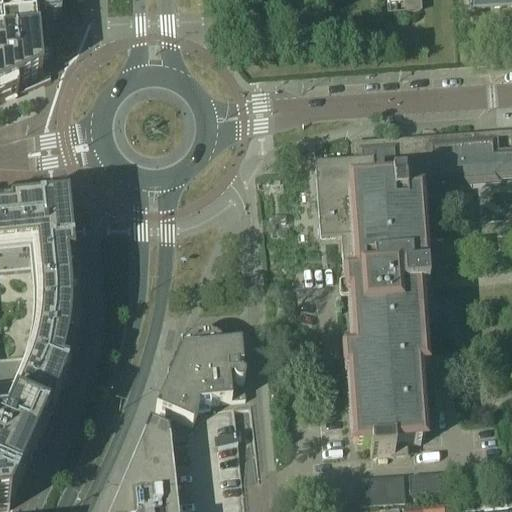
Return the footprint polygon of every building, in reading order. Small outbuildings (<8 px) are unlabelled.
[(60,20),(57,0),(21,0),(24,22),(24,23),(60,20)] [(403,4),(404,15),(420,14),(418,0),(386,0),(387,6),(403,4)] [(511,0),(471,0),(473,13),(492,11),(492,12),(499,12),(499,11),(509,10),(509,11),(511,10),(511,0)] [(0,105),(0,106),(4,104),(4,105),(5,104),(14,100),(15,100),(15,99),(17,99),(17,97),(16,90),(41,79),(40,68),(41,68),(47,67),(48,67),(48,66),(45,38),(44,24),(44,23),(60,21),(60,20),(24,23),(24,22),(0,24),(0,35),(0,36),(0,35),(0,105)] [(352,164),(314,167),(319,242),(340,241),(340,246),(343,286),(356,285),(357,298),(351,299),(356,359),(343,360),(344,378),(350,377),(355,453),(356,453),(369,452),(370,462),(393,461),(393,460),(392,450),(402,449),(420,448),(420,447),(414,370),(413,357),(421,357),(420,356),(416,296),(421,296),(426,295),(425,278),(422,278),(422,276),(417,203),(404,204),(403,183),(441,180),(442,188),(456,187),(456,190),(500,187),(499,184),(511,182),(511,152),(497,153),(497,149),(496,140),(470,141),(424,145),(425,151),(399,153),(399,147),(397,147),(355,150),(355,159),(356,164),(352,164)] [(0,511),(8,511),(9,511),(8,511),(13,500),(14,501),(15,499),(13,499),(18,488),(19,489),(20,487),(19,487),(19,486),(23,476),(24,477),(25,475),(24,474),(29,464),(30,464),(30,463),(29,462),(34,452),(35,452),(36,451),(35,450),(39,440),(40,441),(41,439),(41,438),(40,438),(44,428),(45,429),(46,429),(47,426),(46,426),(50,416),(51,417),(52,414),(51,414),(55,404),(56,405),(57,402),(56,401),(60,391),(62,392),(62,389),(63,389),(61,388),(65,378),(66,378),(67,375),(66,375),(69,364),(70,364),(71,361),(69,361),(71,350),(73,350),(73,347),(72,347),(73,336),(75,336),(75,333),(74,333),(74,322),(76,322),(76,321),(76,319),(74,319),(74,307),(76,307),(76,304),(74,304),(73,293),(75,293),(74,290),(73,290),(72,280),(73,280),(73,277),(72,277),(71,267),(72,267),(72,263),(70,263),(70,254),(71,254),(70,250),(69,242),(70,241),(69,238),(68,225),(68,221),(67,221),(66,211),(67,211),(66,208),(64,208),(63,208),(63,209),(57,209),(54,209),(54,210),(45,210),(42,210),(42,211),(33,212),(33,211),(30,212),(24,213),(24,212),(21,212),(21,213),(12,214),(12,213),(8,214),(8,215),(0,215),(0,511)] [(446,280),(446,274),(445,268),(434,269),(435,280),(444,280),(446,280)] [(237,377),(237,372),(242,371),(239,348),(225,350),(222,345),(218,342),(214,339),(210,337),(205,336),(200,336),(195,337),(190,339),(186,341),(182,345),(179,349),(170,369),(166,380),(169,381),(155,414),(191,430),(197,416),(197,415),(209,413),(209,409),(244,405),(243,396),(230,398),(228,384),(232,384),(233,385),(233,386),(234,387),(235,387),(236,388),(238,389),(240,388),(242,388),(242,387),(243,386),(244,385),(244,384),(244,383),(244,381),(243,380),(242,379),(241,378),(240,377),(238,377),(237,377)] [(168,444),(167,436),(148,427),(112,511),(175,511),(168,444)] [(216,443),(217,453),(236,450),(235,440),(216,443)] [(498,474),(407,481),(409,498),(499,491),(498,474)] [(402,481),(357,484),(359,511),(404,508),(402,481)] [(504,503),(483,505),(484,511),(497,511),(505,511),(504,503)]
